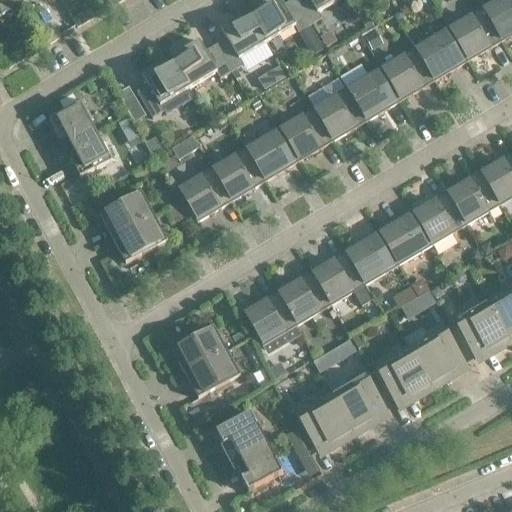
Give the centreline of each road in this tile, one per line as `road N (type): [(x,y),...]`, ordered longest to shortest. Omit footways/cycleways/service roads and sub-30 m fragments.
road 1 (residential): [(111,343),(511,107)]
road 2 (residential): [(0,123),(202,0)]
road 3 (residential): [(0,140),(111,343)]
road 4 (residential): [(315,511),(511,393)]
road 5 (residential): [(111,343),(203,511)]
